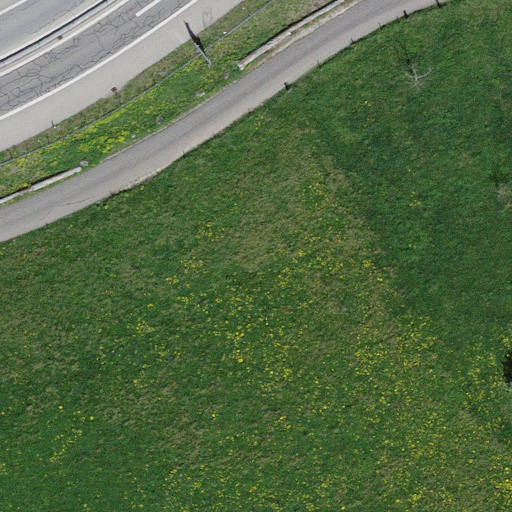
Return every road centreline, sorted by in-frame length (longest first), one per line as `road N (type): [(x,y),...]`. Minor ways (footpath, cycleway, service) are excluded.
road 1 (unclassified): [(0,224),(156,152),(398,0)]
road 2 (motorway): [(0,95),(157,0)]
